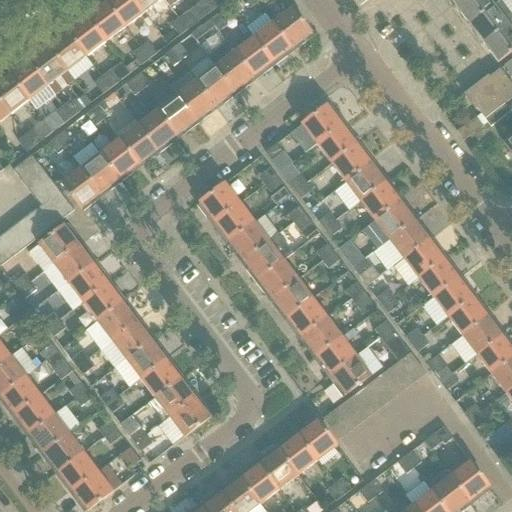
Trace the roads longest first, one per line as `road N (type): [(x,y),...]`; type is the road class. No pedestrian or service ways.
road 1 (residential): [(126,511),(240,426),(249,395),(146,248),(143,226),(160,204),(359,56)]
road 2 (unclassified): [(498,234),(359,56)]
